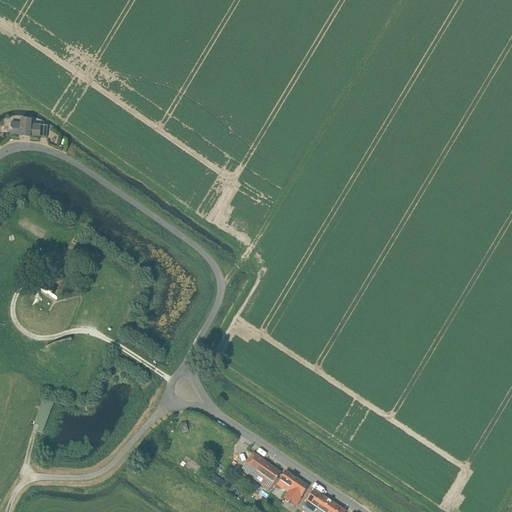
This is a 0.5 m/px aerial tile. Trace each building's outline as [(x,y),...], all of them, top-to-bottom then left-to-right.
[(11,127),(10,137),(19,138),(20,139),(30,139),(40,140),(40,139),(40,138),(47,139),(48,127),(41,127),(41,126),(31,125),(32,121),(30,121),(21,120),(21,124),(11,123),(11,127)] [(55,297),(41,289),(38,295),(30,291),(28,293),(37,297),(32,307),(51,317),(60,299),(65,290),(65,282),(63,281),(55,297)] [(46,351),(53,351),(57,362),(70,358),(66,347),(71,343),(70,339),(45,347),(46,351)] [(54,403),(43,399),(34,425),(38,426),(36,431),(43,434),(54,403)] [(186,423),(180,424),(182,433),(188,432),(186,423)] [(269,490),(275,482),(281,474),(253,455),(243,469),(254,477),(253,478),(258,482),(269,490)] [(288,493),(297,480),(285,472),(275,487),(278,489),(279,487),(288,493)] [(211,474),(207,479),(222,489),(226,484),(211,474)] [(309,488),(297,480),(288,493),(283,500),(295,508),(309,488)] [(303,511),(314,511),(324,498),(314,491),(303,507),(305,508),(303,511)] [(324,498),(314,511),(330,511),(335,505),(324,498)]
